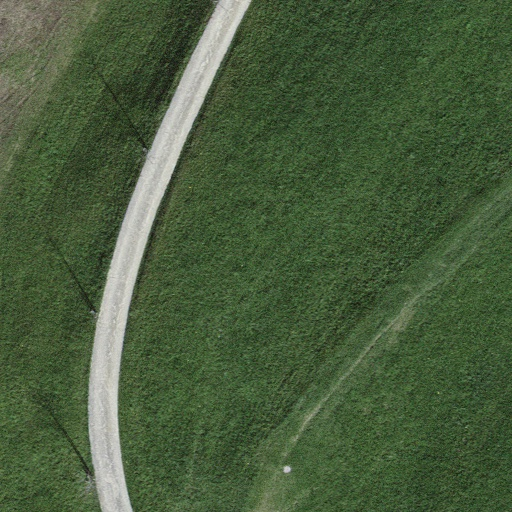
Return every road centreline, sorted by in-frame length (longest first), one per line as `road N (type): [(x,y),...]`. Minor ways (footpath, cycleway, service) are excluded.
road 1 (track): [(129,511),(105,427),(129,241),(245,0)]
road 2 (track): [(268,511),(282,466),(403,308),(511,190)]
